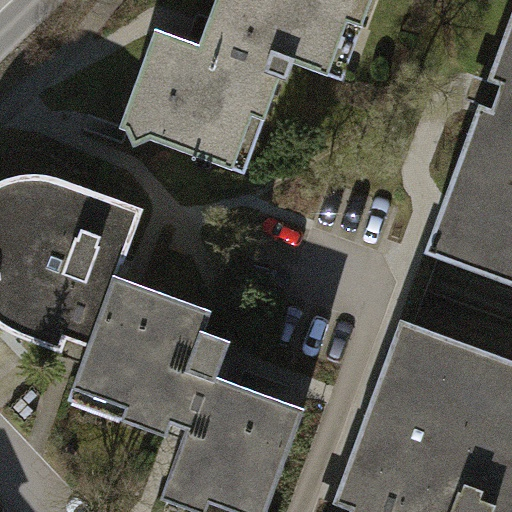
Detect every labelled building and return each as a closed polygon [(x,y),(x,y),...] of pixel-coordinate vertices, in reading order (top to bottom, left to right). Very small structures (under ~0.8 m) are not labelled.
[(159,32),(127,124),(132,126),(137,139),(151,133),(247,166),(279,76),(287,79),(294,59),(339,75),(364,0),(219,0),(203,47),(159,32)] [(511,31),(502,59),(511,62),(511,31)] [(511,66),(502,96),(489,91),(437,235),(511,262),(511,66)] [(64,329),(92,338),(118,268),(141,202),(61,173),(37,169),(12,170),(0,174),(0,315),(14,325),(59,342),(64,329)] [(174,408),(196,416),(214,366),(228,328),(207,320),(213,302),(118,268),(92,338),(79,375),(133,394),(129,407),(169,421),(174,408)] [(347,477),(360,482),(444,511),(511,511),(511,336),(411,300),(347,477)] [(265,511),(306,398),(214,366),(196,416),(170,489),(233,511),(265,511)] [(444,511),(360,482),(348,511),(337,511),(333,511),(332,511),(444,511)]
